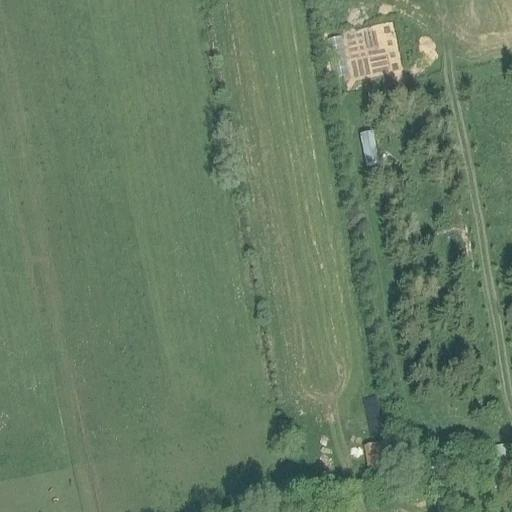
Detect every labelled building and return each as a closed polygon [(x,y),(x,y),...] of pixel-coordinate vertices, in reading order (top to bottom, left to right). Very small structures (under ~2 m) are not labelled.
[(339,0),(327,0),(328,9),(340,8),(339,0)] [(348,35),(331,37),(335,78),(353,76),(348,35)] [(390,441),(367,448),(374,476),(397,469),(390,441)] [(511,454),(511,442),(485,446),(486,458),(511,454)] [(453,463),(449,448),(429,455),(434,470),(453,463)] [(511,485),(511,473),(485,477),(486,489),(511,485)]
